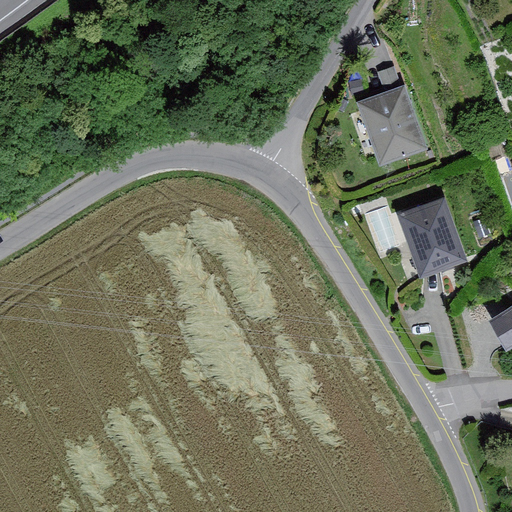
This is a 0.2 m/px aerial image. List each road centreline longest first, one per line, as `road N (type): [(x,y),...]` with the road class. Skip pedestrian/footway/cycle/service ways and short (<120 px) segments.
road 1 (residential): [(271,172),(301,205),(429,418),(469,511)]
road 2 (residential): [(0,244),(163,151),(240,155),(271,172)]
road 3 (residential): [(271,172),(373,0)]
